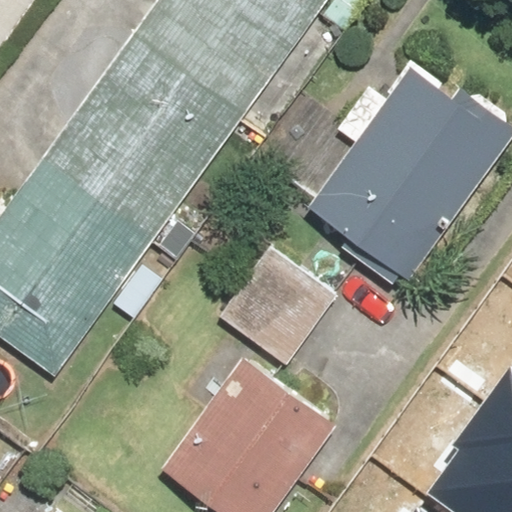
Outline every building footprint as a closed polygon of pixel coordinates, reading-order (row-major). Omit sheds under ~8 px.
[(159,0),(0,218),(0,340),(51,377),(326,0),(159,0)] [(406,284),(511,134),(511,128),(452,86),(445,96),(400,64),(379,93),(359,79),(327,123),(354,142),(332,172),(301,149),(281,177),(307,196),(299,207),(406,284)] [(218,316),(285,365),(336,295),(268,247),(218,316)] [(275,511),(337,424),(239,355),(157,470),(217,511),(275,511)] [(511,511),(511,390),(437,492),(464,511),(511,511)]
